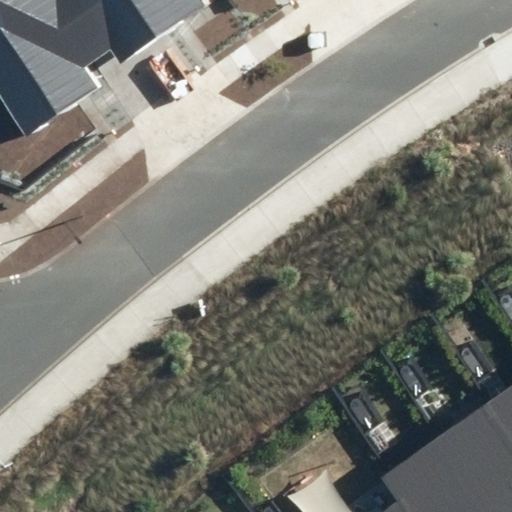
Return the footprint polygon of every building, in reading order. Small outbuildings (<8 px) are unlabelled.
[(85,65),(113,47),(82,0),(0,0),(0,93),(26,133),(99,86),(85,65)] [(202,6),(198,0),(82,0),(113,47),(121,59),(202,6)] [(511,386),(487,403),(511,440),(511,386)] [(511,511),(511,440),(487,403),(438,438),(491,511),(511,511)] [(384,476),(401,500),(409,511),(491,511),(438,438),(384,476)] [(409,511),(401,500),(383,511),(409,511)]
